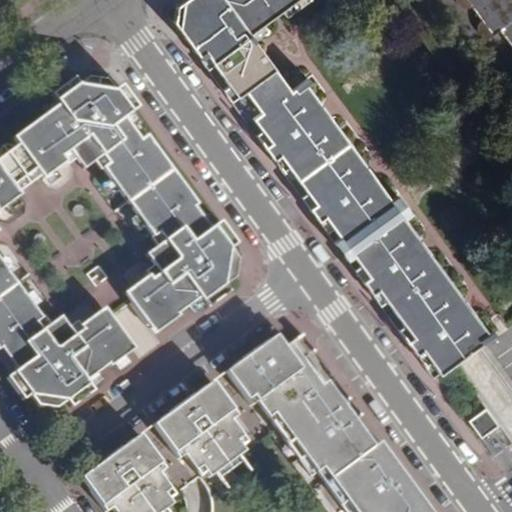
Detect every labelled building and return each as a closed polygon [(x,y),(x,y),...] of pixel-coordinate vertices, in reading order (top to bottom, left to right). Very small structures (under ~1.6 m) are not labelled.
[(174,28),(177,0),(176,0),(170,4),(162,10),(174,28)] [(177,0),(174,28),(332,248),(395,201),(392,196),(386,202),(301,88),(306,84),(303,80),(287,93),(246,39),(275,16),(296,0),(177,0)] [(459,7),(462,8),(469,9),(478,22),(477,26),(477,30),(477,33),(479,36),(481,38),(485,38),(490,37),(497,31),(511,51),(511,0),(454,0),(455,3),(456,5),(459,7)] [(103,83),(84,80),(74,87),(69,81),(46,98),(54,108),(19,133),(9,140),(15,148),(37,178),(40,182),(70,159),(82,150),(92,163),(154,249),(164,263),(153,272),(127,290),(158,333),(176,320),(174,317),(197,300),(204,311),(228,294),(223,287),(232,280),(235,262),(228,251),(234,248),(217,224),(211,229),(128,116),(135,111),(117,87),(111,93),(103,83)] [(37,178),(15,148),(5,156),(0,159),(0,174),(15,195),(28,186),(37,178)] [(92,163),(82,150),(70,159),(80,172),(92,163)] [(0,174),(0,361),(11,376),(4,380),(22,404),(28,400),(36,410),(55,411),(65,403),(70,411),(93,394),(85,384),(107,368),(108,370),(124,358),(93,316),(67,336),(55,344),(45,330),(0,269),(0,211),(17,199),(15,195),(0,174)] [(404,212),(395,201),(332,248),(340,259),(404,212)] [(407,216),(404,212),(340,259),(427,379),(467,351),(474,346),(486,338),(400,221),(407,216)] [(164,263),(154,249),(142,258),(153,272),(164,263)] [(158,333),(127,290),(124,292),(119,296),(151,338),(154,336),(158,333)] [(131,353),(101,310),(98,312),(93,316),(124,358),(128,355),(131,353)] [(67,336),(57,320),(45,330),(55,344),(67,336)] [(313,355),(299,336),(280,349),(270,336),(220,372),(246,408),(252,404),(285,448),(290,443),(338,508),(345,504),(350,511),(428,511),(396,467),(391,471),(375,448),(363,433),(356,436),(349,426),(360,419),(347,401),(336,409),(302,363),(313,355)] [(233,418),(207,382),(147,426),(173,460),(179,456),(195,479),(199,476),(204,481),(240,455),(236,449),(242,444),(226,423),(233,418)] [(494,426),(482,410),(465,423),(477,439),(494,426)] [(159,471),(133,436),(81,475),(90,487),(85,491),(100,511),(102,511),(107,509),(108,511),(160,511),(169,506),(165,501),(170,496),(154,475),(159,471)] [(396,467),(379,444),(375,448),(391,471),(396,467)]
